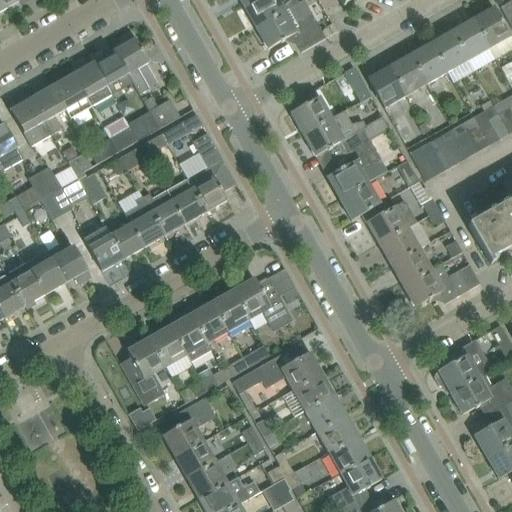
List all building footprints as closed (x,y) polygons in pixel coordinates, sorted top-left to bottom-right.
[(0,0),(0,13),(8,9),(2,0),(0,0)] [(23,0),(2,0),(8,9),(23,0)] [(238,0),(243,9),(259,0),(238,0)] [(255,29),(283,13),(284,14),(298,6),(294,0),(289,0),(279,6),(275,0),(259,0),(243,9),(255,29)] [(501,7),(508,20),(511,17),(511,3),(511,1),(501,7)] [(472,21),(488,50),(494,60),(511,50),(511,41),(493,9),(472,21)] [(284,14),(283,13),(255,29),(267,51),(280,44),(281,45),(284,43),(284,41),(291,37),(297,48),(301,54),(301,55),(326,41),(325,40),(321,32),(311,15),(291,26),(284,14)] [(488,50),(494,61),(494,60),(488,50),(472,21),(451,33),(468,62),(488,50)] [(451,33),(430,45),(447,74),(468,62),(451,33)] [(148,64),(135,41),(133,37),(129,35),(121,40),(121,44),(123,48),(114,53),(128,76),(138,95),(147,90),(136,71),(148,64)] [(430,45),(409,57),(426,86),(447,74),(430,45)] [(93,65),(111,97),(112,97),(107,88),(128,76),(114,53),(93,65)] [(405,98),(426,86),(409,57),(388,69),(405,98)] [(509,84),(511,82),(511,64),(501,70),(508,83),(509,84)] [(73,77),(91,108),(111,97),(93,65),(73,77)] [(344,75),(354,92),(360,104),(370,98),(354,69),(344,75)] [(405,98),(388,69),(367,81),(383,110),(405,98)] [(91,108),(73,77),(52,88),(70,120),(91,108)] [(31,100),(52,136),(62,131),(54,117),(65,112),(70,120),(52,88),(31,100)] [(303,108),(290,115),(302,136),(331,119),(319,99),(314,92),(299,100),(303,108)] [(498,116),(508,110),(511,108),(511,96),(493,107),(498,116)] [(52,136),(31,100),(10,112),(30,149),(52,136)] [(149,113),(158,130),(178,119),(168,102),(149,113)] [(488,122),(498,116),(493,107),(472,119),(477,128),(488,147),(498,141),(488,122)] [(509,135),(511,133),(511,116),(508,110),(498,116),(509,135)] [(149,113),(138,119),(148,136),(158,130),(149,113)] [(168,131),(161,135),(167,145),(174,142),(201,126),(196,115),(168,131)] [(498,141),(509,135),(498,116),(488,122),(498,141)] [(338,133),(331,119),(302,136),(314,158),(315,158),(327,151),(328,152),(332,150),(331,149),(339,144),(344,154),(369,141),(368,138),(362,129),(358,122),(338,133)] [(456,140),(467,134),(477,128),(472,119),(451,131),(456,140)] [(0,127),(0,167),(3,173),(24,162),(3,125),(0,127)] [(477,128),(467,134),(478,153),(488,147),(477,128)] [(129,129),(109,140),(117,154),(137,142),(129,129)] [(451,131),(431,143),(447,171),(457,165),(446,146),(456,140),(451,131)] [(467,159),(478,153),(467,134),(456,140),(467,159)] [(151,141),(144,145),(150,155),(157,151),(167,145),(161,135),(151,141)] [(192,144),(207,170),(188,181),(206,214),(227,202),(222,194),(236,186),(207,136),(192,144)] [(117,154),(109,140),(88,152),(96,166),(117,154)] [(457,165),(467,159),(456,140),(446,146),(457,165)] [(326,180),(338,200),(369,183),(361,170),(380,160),(369,141),(344,154),(351,166),(343,170),(342,169),(339,171),(339,172),(326,180)] [(410,155),(414,163),(425,157),(436,177),(447,171),(431,143),(410,155)] [(136,150),(120,159),(127,173),(143,164),(136,150)] [(67,164),(68,164),(77,181),(85,176),(83,173),(91,168),(84,155),(67,164)] [(414,163),(426,183),(436,177),(425,157),(414,163)] [(120,177),(127,173),(120,159),(113,164),(120,177)] [(49,169),(38,176),(50,196),(61,190),(53,177),(49,169)] [(408,189),(419,183),(412,172),(402,177),(408,189)] [(77,181),(82,190),(84,193),(91,206),(105,198),(92,175),(86,179),(85,176),(77,181)] [(28,182),(39,202),(50,196),(38,176),(28,182)] [(61,190),(50,196),(61,216),(72,210),(68,202),(84,193),(82,190),(77,181),(61,190)] [(185,226),(206,214),(188,181),(166,193),(185,226)] [(381,205),(369,183),(338,200),(351,222),(381,205)] [(166,193),(153,201),(150,196),(143,200),(164,238),(185,226),(166,193)] [(61,216),(50,196),(39,202),(51,222),(61,216)] [(16,215),(23,212),(16,199),(9,203),(14,212),(15,213),(16,215)] [(366,225),(378,246),(408,229),(418,223),(406,202),(396,208),(391,199),(381,205),(368,213),(361,216),(366,225)] [(144,249),(164,238),(143,200),(137,203),(140,208),(126,215),(131,225),(130,225),(144,249)] [(422,206),(428,217),(439,211),(432,200),(422,206)] [(468,228),(469,228),(490,266),(492,265),(489,260),(511,247),(511,203),(503,209),(501,206),(500,206),(502,209),(494,214),(492,211),(491,211),(493,214),(473,226),(473,225),(468,228)] [(446,223),(439,211),(428,217),(435,229),(446,223)] [(30,224),(23,212),(16,215),(23,228),(30,224)] [(113,235),(109,228),(105,230),(123,261),(144,249),(130,225),(113,235)] [(408,229),(378,246),(390,267),(420,250),(408,229)] [(101,273),(123,261),(105,230),(86,241),(91,248),(88,250),(101,273)] [(452,259),(462,254),(456,242),(446,248),(452,259)] [(91,280),(74,249),(62,256),(57,248),(48,253),(66,284),(74,280),(77,287),(91,280)] [(390,267),(402,288),(432,271),(420,250),(390,267)] [(45,296),(66,284),(48,253),(27,265),(32,273),(45,296)] [(45,296),(32,273),(27,265),(7,276),(25,308),(45,296)] [(432,271),(402,288),(414,309),(427,302),(428,303),(431,301),(431,300),(438,295),(445,306),(480,286),(469,267),(448,279),(441,266),(432,271)] [(271,278),(282,297),(287,306),(300,299),(295,289),(284,271),(271,278)] [(0,280),(0,312),(4,320),(25,308),(7,276),(0,280)] [(253,280),(232,293),(249,321),(262,314),(269,327),(278,328),(284,324),(288,316),(278,299),(267,305),(263,297),(264,296),(262,293),(261,293),(257,287),(253,280)] [(232,293),(211,304),(228,333),(249,321),(232,293)] [(211,304),(190,317),(206,345),(228,333),(211,304)] [(206,345),(190,317),(169,328),(186,357),(190,365),(211,353),(206,345)] [(148,340),(165,369),(186,357),(169,328),(148,340)] [(490,333),(500,351),(507,363),(511,360),(511,348),(510,345),(500,328),(490,333)] [(165,369),(148,340),(127,352),(132,360),(120,366),(144,408),(164,396),(152,376),(165,369)] [(263,348),(254,353),(243,359),(249,370),(269,358),(263,348)] [(279,358),(255,372),(232,385),(239,396),(261,383),(266,391),(285,380),(292,392),(322,376),(310,354),(297,362),(296,361),(292,363),(293,364),(285,368),(279,358)] [(478,379),(466,357),(437,374),(435,376),(434,380),(438,388),(442,389),(445,387),(449,395),(478,379)] [(238,376),(249,370),(243,359),(232,366),(238,376)] [(292,392),(304,413),(334,397),(322,376),(292,392)] [(478,379),(449,395),(462,416),(474,409),(475,410),(479,408),(478,407),(486,403),(492,414),(511,402),(511,392),(505,381),(491,389),(483,376),(478,379)] [(213,377),(201,383),(207,393),(219,387),(213,377)] [(195,400),(207,393),(201,383),(190,390),(195,400)] [(4,401),(27,450),(62,433),(39,384),(4,401)] [(316,434),(346,418),(334,397),(304,413),(316,434)] [(174,460),(204,443),(197,430),(216,419),(205,401),(173,419),(181,415),(187,426),(179,430),(179,429),(162,438),(174,460)] [(511,402),(492,414),(498,424),(490,428),(490,427),(486,429),(486,431),(473,438),(486,460),(511,445),(511,402)] [(357,438),(346,418),(316,434),(328,455),(357,438)] [(256,426),(263,437),(272,432),(266,420),(256,426)] [(240,434),(247,446),(257,440),(251,428),(240,434)] [(279,443),(272,432),(263,437),(269,448),(279,443)] [(328,455),(340,476),(369,459),(357,438),(328,455)] [(257,440),(247,446),(253,457),(263,452),(257,440)] [(174,460),(186,481),(216,464),(204,443),(174,460)] [(511,445),(486,460),(498,481),(508,475),(511,472),(511,445)] [(275,459),(280,468),(277,469),(283,480),(294,475),(282,455),(275,459)] [(381,481),(369,459),(340,476),(348,489),(328,500),(334,511),(352,511),(364,506),(357,494),(365,490),(366,491),(369,489),(369,488),(381,481)] [(228,485),(216,464),(186,481),(198,502),(228,485)] [(267,475),(274,486),(283,480),(277,469),(267,475)] [(294,475),(283,480),(290,492),(300,486),(294,475)] [(290,492),(283,480),(274,486),(280,497),(290,492)] [(228,485),(198,502),(204,511),(228,511),(240,505),(249,500),(246,493),(239,493),(234,495),(228,485)] [(399,511),(394,502),(381,509),(380,508),(376,510),(377,511),(376,511),(367,511),(364,506),(352,511),(399,511)]
